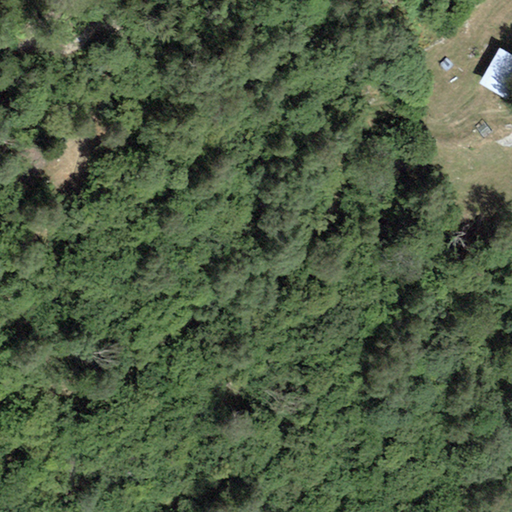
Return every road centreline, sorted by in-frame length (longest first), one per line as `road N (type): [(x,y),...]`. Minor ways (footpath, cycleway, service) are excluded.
road 1 (track): [(0,392),(108,377),(256,276),(325,220),(353,121),(378,107),(439,128),(511,113)]
road 2 (track): [(0,55),(82,38),(104,19),(119,31),(77,175),(24,249),(0,268)]
